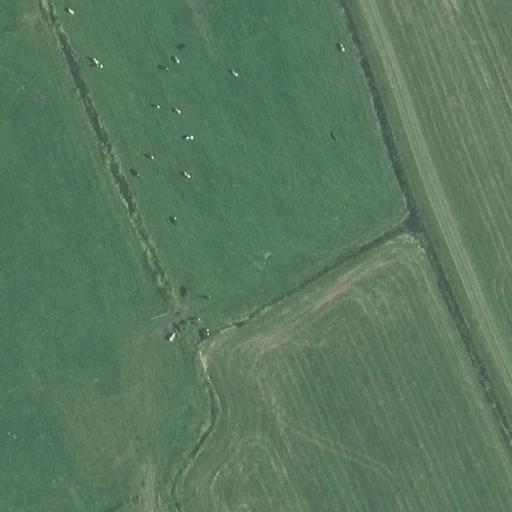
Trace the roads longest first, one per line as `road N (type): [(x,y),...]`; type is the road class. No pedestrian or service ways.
road 1 (track): [(376,0),(511,355)]
road 2 (track): [(203,309),(80,0)]
road 3 (track): [(254,511),(250,411),(203,309),(136,340)]
